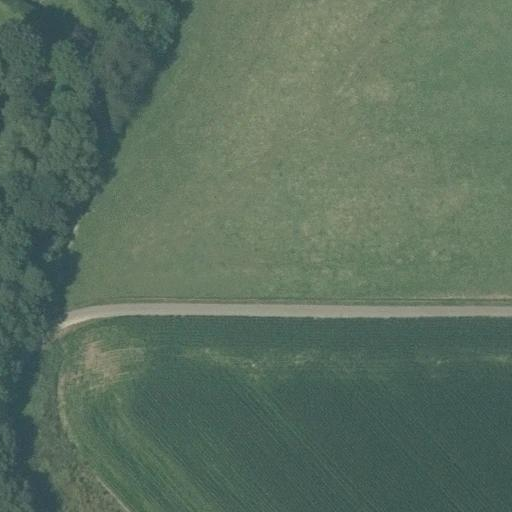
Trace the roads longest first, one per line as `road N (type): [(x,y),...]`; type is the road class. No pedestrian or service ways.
road 1 (unclassified): [(511,306),(82,310),(46,320),(25,337),(0,392)]
road 2 (track): [(0,279),(118,35)]
